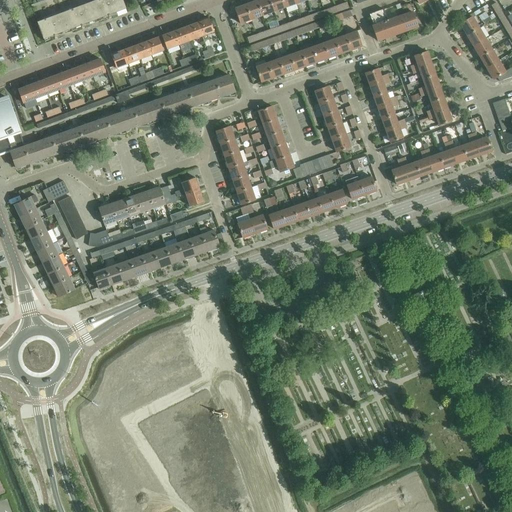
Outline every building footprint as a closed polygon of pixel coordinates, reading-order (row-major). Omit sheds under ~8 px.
[(122,0),(97,0),(92,2),(98,19),(125,8),(122,0)] [(269,0),(259,0),(257,1),(263,16),(274,12),(269,0)] [(282,0),(269,0),(274,12),(285,8),(282,0)] [(295,0),(282,0),(285,8),(297,4),(295,0)] [(257,1),(246,5),(252,20),(263,16),(257,1)] [(92,2),(65,12),(71,29),(98,19),(92,2)] [(336,6),(338,12),(349,8),(347,2),(336,6)] [(491,6),(497,17),(503,14),(496,2),(491,6)] [(240,24),(252,20),(246,5),(234,9),(240,24)] [(399,17),(404,32),(418,28),(412,12),(411,12),(409,5),(403,7),(406,14),(399,17)] [(338,12),(336,6),(325,10),(327,16),(338,12)] [(382,10),(391,37),(404,32),(399,17),(387,21),(383,9),(382,10)] [(327,16),(325,10),(314,14),(316,20),(327,16)] [(352,17),(350,11),(350,10),(338,14),(341,21),(352,17)] [(391,37),(382,10),(369,14),(373,26),(372,26),(378,42),(391,37)] [(44,39),(71,29),(65,12),(38,22),(44,39)] [(485,12),(478,16),(481,21),(488,17),(485,12)] [(316,20),(314,14),(303,18),(305,24),(316,20)] [(341,21),(338,14),(328,18),(330,24),(341,21)] [(497,17),(504,28),(509,24),(503,14),(497,17)] [(460,24),(467,35),(479,28),(472,17),(460,24)] [(208,18),(197,22),(202,37),(203,40),(208,38),(207,35),(214,32),(208,18)] [(305,24),(303,18),(292,22),(294,28),(305,24)] [(330,24),(328,18),(317,22),(319,28),(330,24)] [(197,22),(185,26),(191,41),(202,37),(197,22)] [(294,28),(292,22),(281,26),(283,32),(294,28)] [(305,26),(308,32),(319,28),(317,22),(305,26)] [(185,26),(174,31),(179,45),(191,41),(185,26)] [(283,32),(281,26),(270,30),(272,36),(283,32)] [(308,32),(305,26),(294,30),(297,36),(308,32)] [(467,35),(473,46),(486,39),(479,28),(467,35)] [(272,36),(270,30),(259,34),(261,40),(272,36)] [(297,36),(294,30),(283,34),(286,40),(297,36)] [(167,50),(179,45),(174,31),(162,35),(167,50)] [(357,31),(345,35),(351,51),(362,47),(357,31)] [(261,40),(259,34),(247,38),(249,44),(261,40)] [(286,40),(283,34),(272,38),(274,44),(286,40)] [(345,35),(334,39),(340,55),(351,51),(345,35)] [(158,37),(146,41),(151,55),(163,51),(158,37)] [(274,44),(272,38),(261,42),(263,48),(274,44)] [(334,39),(323,43),(329,59),(340,55),(334,39)] [(473,46),(480,57),(492,50),(486,39),(473,46)] [(146,41),(134,45),(140,60),(151,55),(146,41)] [(263,48),(261,42),(250,46),(252,52),(263,48)] [(323,43),(312,47),(317,63),(329,59),(323,43)] [(134,45),(123,50),(128,64),(140,60),(134,45)] [(312,47),(301,51),(306,67),(317,63),(312,47)] [(116,69),(128,64),(123,50),(111,54),(116,69)] [(480,57),(486,68),(499,61),(492,50),(480,57)] [(301,51),(289,55),(295,71),(306,67),(301,51)] [(427,51),(414,56),(417,63),(405,67),(406,71),(402,73),(402,74),(431,63),(427,51)] [(289,55),(278,59),(284,75),(295,71),(289,55)] [(100,58),(88,63),(93,77),(105,72),(100,58)] [(278,59),(267,63),(272,79),(284,75),(278,59)] [(36,124),(38,129),(116,99),(118,103),(130,99),(128,94),(207,65),(205,61),(36,124)] [(497,77),(505,71),(499,61),(486,68),(493,79),(497,77)] [(88,63),(77,67),(82,81),(93,77),(88,63)] [(261,83),(272,79),(267,63),(255,67),(261,83)] [(420,72),(423,79),(435,75),(431,63),(402,74),(403,76),(410,74),(410,75),(412,74),(420,72)] [(77,67),(65,71),(70,85),(82,81),(77,67)] [(511,67),(505,71),(497,77),(500,81),(511,77),(511,67)] [(145,73),(145,74),(147,80),(159,76),(156,69),(145,73)] [(391,73),(387,74),(381,76),(378,69),(365,73),(370,85),(393,76),(391,73)] [(65,71),(53,75),(59,90),(70,85),(65,71)] [(138,76),(133,78),(136,84),(147,80),(145,74),(139,77),(138,76)] [(229,74),(202,84),(208,101),(235,91),(229,74)] [(53,75),(42,80),(47,94),(59,90),(53,75)] [(439,86),(435,75),(423,79),(425,86),(418,88),(419,93),(439,86)] [(384,84),(390,82),(395,80),(393,76),(370,85),(374,96),(386,92),(384,84)] [(42,80),(30,84),(36,98),(47,94),(42,80)] [(406,85),(408,89),(411,88),(410,86),(417,84),(417,85),(421,83),(420,80),(406,85)] [(345,89),(342,81),(336,83),(339,91),(345,89)] [(30,84),(18,88),(24,103),(36,98),(30,84)] [(202,84),(174,93),(180,110),(208,101),(202,84)] [(315,91),(319,103),(333,98),(329,86),(315,91)] [(444,97),(439,86),(419,93),(421,97),(428,94),(431,102),(444,97)] [(106,89),(99,92),(101,98),(108,95),(106,89)] [(99,92),(92,94),(94,100),(101,98),(99,92)] [(400,95),(395,97),(389,99),(386,92),(374,96),(378,108),(397,101),(401,99),(400,95)] [(174,93),(147,103),(153,120),(180,110),(174,93)] [(349,101),(346,93),(341,95),(343,103),(349,101)] [(417,94),(409,97),(411,102),(419,100),(417,94)] [(448,108),(444,97),(431,102),(433,108),(426,111),(428,116),(448,108)] [(0,100),(0,164),(1,168),(2,168),(0,162),(0,155),(11,152),(10,151),(25,146),(18,126),(9,98),(0,100)] [(82,98),(76,100),(78,106),(85,104),(82,98)] [(337,110),(333,98),(319,103),(323,115),(337,110)] [(506,106),(504,99),(493,103),(495,110),(506,106)] [(76,100),(68,103),(71,109),(78,106),(76,100)] [(398,105),(397,101),(378,108),(382,119),(395,115),(392,107),(398,105)] [(147,103),(120,112),(126,130),(153,120),(147,103)] [(353,113),(350,105),(345,107),(347,115),(353,113)] [(259,110),(263,123),(277,118),(272,106),(259,110)] [(506,106),(495,110),(498,116),(508,113),(506,106)] [(59,107),(53,109),(55,115),(62,113),(59,107)] [(452,120),(448,108),(428,116),(429,120),(436,117),(439,124),(452,120)] [(53,109),(45,112),(47,118),(55,115),(53,109)] [(342,122),(337,110),(323,115),(328,127),(342,122)] [(120,112),(92,122),(98,139),(126,130),(120,112)] [(41,113),(33,116),(35,122),(43,120),(41,113)] [(508,113),(498,116),(500,123),(511,119),(508,113)] [(413,115),(403,119),(397,121),(395,115),(382,119),(386,130),(405,124),(405,123),(415,119),(413,115)] [(281,130),(277,118),(263,123),(267,135),(281,130)] [(357,125),(355,118),(349,120),(352,127),(357,125)] [(511,126),(511,122),(511,119),(500,123),(502,130),(511,126)] [(254,121),(248,123),(250,129),(256,127),(254,121)] [(92,122),(65,132),(71,149),(98,139),(92,122)] [(346,134),(342,122),(328,127),(332,139),(346,134)] [(478,140),(476,132),(473,122),(468,124),(472,134),(471,134),(479,156),(491,151),(486,137),(478,140)] [(246,128),(244,123),(236,125),(238,131),(246,128)] [(406,127),(405,124),(386,130),(390,142),(403,137),(400,130),(406,127)] [(217,130),(221,143),(234,138),(230,126),(217,130)] [(285,142),(281,130),(267,135),(271,147),(285,142)] [(362,137),(359,130),(353,132),(356,139),(362,137)] [(65,132),(38,141),(44,158),(71,149),(65,132)] [(251,135),(253,141),(261,138),(259,132),(251,135)] [(248,134),(240,137),(241,142),(250,140),(248,134)] [(350,146),(346,134),(332,139),(336,151),(350,146)] [(467,160),(479,156),(471,134),(467,135),(470,143),(462,146),(467,160)] [(455,164),(467,160),(462,146),(455,148),(450,135),(446,137),(455,164)] [(446,151),(438,154),(444,168),(455,164),(446,137),(446,136),(442,137),(444,144),(446,151)] [(239,150),(234,138),(221,143),(225,155),(239,150)] [(10,151),(11,152),(16,168),(44,158),(38,141),(25,146),(10,151)] [(290,154),(285,142),(271,147),(276,158),(276,159),(290,154)] [(423,146),(422,146),(432,172),(444,168),(438,154),(431,156),(427,143),(422,144),(423,146)] [(255,147),(257,153),(265,150),(263,144),(255,147)] [(244,149),(246,154),(254,152),(252,146),(244,149)] [(384,150),(386,156),(398,152),(397,147),(396,146),(384,150)] [(423,159),(415,162),(420,176),(432,172),(422,146),(419,147),(423,159)] [(243,163),(239,150),(225,155),(229,167),(243,163)] [(294,166),(290,154),(276,159),(276,158),(269,161),(272,168),(278,166),(280,171),(294,166)] [(329,154),(323,156),(327,167),(333,165),(329,154)] [(260,159),(262,165),(269,162),(267,156),(260,159)] [(323,156),(318,158),(322,169),(327,167),(323,156)] [(409,181),(420,176),(415,162),(408,165),(405,157),(401,159),(409,181)] [(256,158),(248,161),(250,166),(258,164),(256,158)] [(318,158),(312,160),(316,171),(322,169),(318,158)] [(357,159),(355,159),(352,161),(354,169),(360,167),(357,159)] [(397,185),(409,181),(401,159),(397,160),(400,168),(391,170),(397,185)] [(312,160),(306,162),(310,173),(316,171),(312,160)] [(306,162),(300,164),(304,176),(310,173),(306,162)] [(247,175),(243,163),(229,167),(233,179),(247,175)] [(339,165),(342,173),(348,171),(345,163),(339,165)] [(295,179),(304,176),(300,164),(298,165),(298,167),(291,169),(295,179)] [(266,177),(274,174),(272,169),(264,171),(266,177)] [(252,173),(254,178),(262,176),(260,170),(252,173)] [(327,171),(322,173),(325,182),(330,180),(327,171)] [(251,187),(247,175),(233,179),(238,191),(251,187)] [(315,175),(310,177),(315,193),(318,192),(316,185),(318,184),(315,175)] [(372,176),(359,181),(364,194),(377,190),(372,176)] [(176,193),(176,194),(177,196),(177,197),(186,194),(200,189),(196,177),(182,182),(184,189),(176,192),(176,193)] [(303,180),(298,182),(302,194),(305,193),(304,189),(306,188),(303,180)] [(64,195),(68,193),(69,192),(64,181),(58,183),(64,195)] [(352,199),(364,194),(359,181),(347,185),(352,199)] [(266,188),(264,182),(256,185),(258,191),(266,188)] [(58,197),(64,195),(58,183),(53,186),(58,197)] [(291,184),(286,186),(290,197),(293,196),(292,193),(294,192),(291,184)] [(53,200),(58,197),(53,186),(48,188),(53,200)] [(168,186),(161,188),(166,202),(168,201),(169,205),(173,203),(168,186)] [(160,187),(147,191),(153,208),(165,204),(160,187)] [(255,199),(251,187),(238,191),(242,204),(255,199)] [(48,188),(43,190),(49,202),(53,200),(48,188)] [(273,190),(277,199),(282,196),(279,188),(273,190)] [(204,201),(200,189),(186,194),(186,195),(190,206),(204,201)] [(335,207),(347,203),(342,189),(330,194),(335,207)] [(147,191),(136,195),(141,212),(153,208),(147,191)] [(323,212),(335,207),(330,194),(318,198),(323,212)] [(136,195),(124,199),(129,216),(141,212),(136,195)] [(14,204),(20,216),(37,208),(31,196),(14,204)] [(58,201),(61,207),(73,201),(70,196),(58,201)] [(263,200),(266,208),(272,206),(269,198),(263,200)] [(311,216),(323,212),(318,198),(306,202),(311,216)] [(124,199),(112,203),(117,220),(129,216),(124,199)] [(61,207),(64,212),(75,206),(73,201),(61,207)] [(299,220),(311,216),(306,202),(294,207),(299,220)] [(50,205),(54,214),(59,212),(55,203),(50,205)] [(99,207),(105,224),(117,220),(112,203),(99,207)] [(64,212),(66,217),(78,212),(75,206),(64,212)] [(287,224),(299,220),(294,207),(282,211),(287,224)] [(42,220),(37,208),(20,216),(25,228),(42,220)] [(170,215),(172,221),(184,217),(182,211),(170,215)] [(274,229),(287,224),(282,211),(270,215),(274,229)] [(54,214),(60,225),(64,223),(59,212),(54,214)] [(66,217),(69,223),(80,217),(78,212),(66,217)] [(208,213),(199,216),(196,217),(198,222),(210,218),(208,213)] [(263,215),(250,219),(255,233),(267,228),(263,215)] [(83,222),(80,217),(69,223),(71,228),(83,222)] [(186,226),(198,222),(196,217),(184,221),(186,226)] [(166,218),(157,221),(159,226),(168,223),(166,218)] [(144,222),(145,225),(147,230),(159,226),(157,221),(152,223),(151,219),(144,222)] [(243,237),(255,233),(250,219),(238,223),(243,237)] [(48,231),(42,220),(25,228),(31,239),(48,231)] [(174,230),(186,226),(184,221),(172,225),(174,230)] [(85,228),(83,222),(71,228),(74,233),(85,228)] [(60,225),(65,237),(70,235),(64,223),(60,225)] [(145,225),(133,229),(135,234),(147,230),(145,225)] [(162,234),(174,230),(172,225),(160,230),(162,234)] [(205,227),(200,228),(202,234),(208,251),(220,247),(214,230),(207,232),(205,227)] [(77,239),(88,233),(85,228),(74,233),(77,239)] [(133,229),(121,233),(123,238),(135,234),(133,229)] [(111,242),(107,231),(107,230),(101,232),(105,244),(111,242)] [(109,230),(107,231),(111,242),(123,238),(121,233),(120,230),(114,232),(109,230)] [(148,234),(150,238),(162,234),(160,230),(148,234)] [(53,243),(48,231),(31,239),(36,251),(53,243)] [(101,232),(95,234),(98,246),(105,244),(101,232)] [(95,234),(91,233),(89,245),(98,246),(95,234)] [(150,238),(148,234),(136,238),(138,242),(150,238)] [(202,234),(190,238),(196,255),(208,251),(202,234)] [(75,246),(70,235),(65,237),(71,249),(75,246)] [(126,247),(138,242),(136,238),(124,242),(126,247)] [(190,238),(178,242),(184,260),(196,255),(190,238)] [(112,246),(114,251),(126,247),(124,242),(112,246)] [(178,242),(166,247),(172,264),(184,260),(178,242)] [(59,254),(53,243),(36,251),(42,262),(59,254)] [(81,258),(75,246),(71,249),(76,260),(81,258)] [(114,251),(112,246),(100,250),(101,255),(114,251)] [(166,247),(154,251),(160,268),(172,264),(166,247)] [(101,255),(100,250),(90,254),(92,258),(101,255)] [(154,251),(142,255),(148,272),(160,268),(154,251)] [(64,266),(59,254),(42,262),(47,274),(64,266)] [(142,255),(130,259),(136,276),(148,272),(142,255)] [(82,271),(86,269),(81,258),(76,260),(82,271)] [(130,259),(118,264),(124,281),(136,276),(130,259)] [(118,264),(106,268),(112,285),(124,281),(118,264)] [(70,277),(64,266),(47,274),(53,285),(70,277)] [(94,272),(100,289),(112,285),(106,268),(94,272)] [(92,281),(88,272),(86,269),(82,271),(87,283),(92,281)] [(75,289),(70,277),(53,285),(59,297),(75,289)] [(424,311),(426,315),(428,319),(436,316),(432,308),(434,307),(426,289),(414,295),(422,312),(424,311)] [(122,429),(90,444),(120,511),(146,511),(157,508),(122,429)] [(415,496),(405,501),(410,511),(420,511),(422,511),(415,496)] [(410,511),(405,501),(396,505),(398,511),(410,511)]
